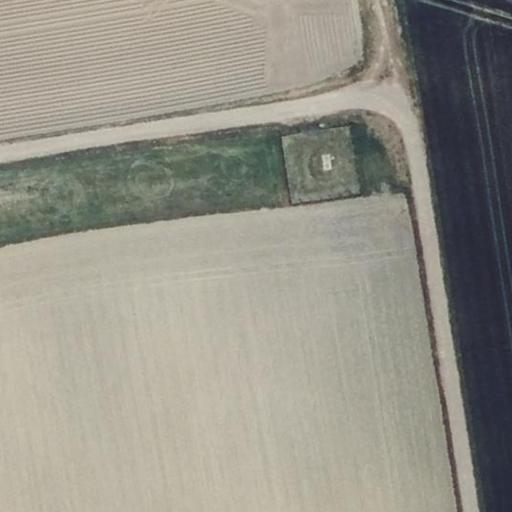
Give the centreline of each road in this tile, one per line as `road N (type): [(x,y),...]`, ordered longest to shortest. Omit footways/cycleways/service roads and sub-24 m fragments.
road 1 (track): [(378,0),(395,104),(417,156),(472,511)]
road 2 (track): [(395,104),(333,99),(0,153)]
